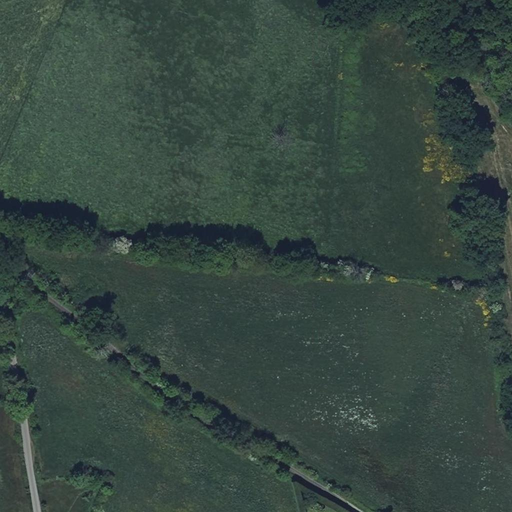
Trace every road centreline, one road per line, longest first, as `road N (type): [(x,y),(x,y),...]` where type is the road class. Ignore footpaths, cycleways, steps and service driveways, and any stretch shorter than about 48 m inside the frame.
road 1 (track): [(0,264),(190,411),(360,511)]
road 2 (unclassified): [(37,511),(0,309)]
